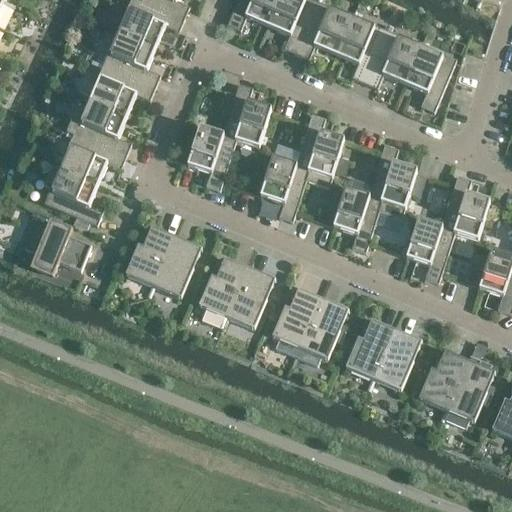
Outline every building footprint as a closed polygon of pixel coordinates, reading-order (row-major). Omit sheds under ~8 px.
[(177,6),(178,0),(132,0),(132,2),(185,24),(190,11),(177,6)] [(268,31),(281,0),(240,0),(228,29),(241,35),(247,21),(268,31)] [(297,59),(319,6),(305,0),(303,0),(303,2),(298,0),(281,0),(268,31),(290,40),(284,53),(297,59)] [(185,24),(132,2),(125,17),(128,18),(120,37),(157,52),(166,31),(179,36),(185,24)] [(337,60),(352,23),(334,15),(335,12),(319,6),(297,59),(310,64),(315,50),(337,60)] [(365,88),(388,35),(372,28),(371,31),(352,23),(337,60),(359,69),(353,82),(365,88)] [(405,88),(421,52),(402,44),(403,41),(388,35),(365,88),(378,93),(384,79),(405,88)] [(157,52),(120,37),(112,55),(110,54),(103,70),(156,92),(161,80),(148,74),(157,52)] [(435,117),(457,64),(441,57),(440,60),(421,52),(405,88),(427,98),(421,111),(435,117)] [(156,92),(103,70),(96,86),(99,87),(91,105),(128,121),(137,99),(150,105),(156,92)] [(223,139),(237,145),(260,152),(272,114),(249,107),(254,93),(240,88),(223,139)] [(67,136),(73,138),(74,139),(127,161),(132,148),(119,143),(128,121),(91,105),(84,123),(74,119),(67,136)] [(312,119),(296,170),(310,176),(333,183),(344,146),(345,145),(322,137),(326,123),(312,119)] [(188,170),(201,174),(211,177),(207,191),(220,196),(237,145),(223,139),(200,132),(188,170)] [(127,161),(74,139),(67,154),(70,155),(62,174),(99,190),(108,168),(122,174),(127,161)] [(405,214),(418,176),(395,168),(399,154),(385,150),(369,201),(383,205),(382,206),(405,214)] [(273,162),(261,200),(284,208),(279,222),(293,226),(310,176),(296,170),(273,162)] [(52,191),(45,208),(98,230),(103,217),(90,211),(99,190),(62,174),(53,170),(45,189),(52,191)] [(479,245),(491,206),(467,199),(472,185),(458,181),(442,231),(456,236),(456,237),(479,245)] [(383,205),(369,201),(346,193),(334,231),(357,239),(352,253),(366,257),(382,206),(383,205)] [(53,277),(53,278),(55,279),(59,267),(81,276),(92,249),(70,241),(73,233),(51,224),(48,231),(37,227),(26,253),(37,257),(32,270),(34,270),(34,269),(53,277)] [(419,224),(407,262),(430,269),(425,283),(439,288),(456,237),(456,236),(442,231),(419,224)] [(146,243),(147,243),(144,251),(139,249),(126,279),(154,291),(175,241),(152,232),(151,231),(149,232),(147,232),(146,233),(146,234),(145,235),(145,236),(144,237),(144,238),(144,239),(145,240),(145,241),(146,242),(146,243)] [(196,250),(175,241),(154,291),(181,304),(194,274),(189,272),(192,263),(194,264),(195,263),(197,263),(198,262),(199,260),(200,259),(200,257),(200,256),(200,255),(200,254),(199,252),(198,251),(196,250)] [(511,319),(511,318),(511,261),(492,255),(479,293),(503,300),(498,314),(511,319)] [(227,323),(248,272),(226,263),(224,262),(222,263),(220,264),(219,265),(218,266),(218,267),(217,269),(217,270),(217,271),(218,272),(218,273),(219,274),(220,275),(217,283),(212,281),(199,311),(206,314),(202,324),(222,333),(227,323)] [(248,272),(227,323),(254,334),(266,304),(261,302),(265,294),(267,294),(268,294),(270,292),(272,291),(272,290),(273,288),(273,287),(273,286),(272,285),(272,284),(272,283),(271,282),(270,281),(248,272)] [(467,286),(480,290),(483,281),(470,276),(467,286)] [(297,361),(322,303),(299,293),(298,293),(297,293),(295,294),(294,295),(292,296),(292,297),(291,298),(291,300),(291,301),(291,302),(291,303),(292,304),(292,305),(294,306),(290,314),(285,312),(272,342),(279,345),(276,352),(297,361)] [(334,333),(338,325),(340,325),(341,325),(343,324),(344,323),(345,322),(346,320),(346,318),(346,317),(346,316),(345,314),(344,313),(343,312),(322,303),(297,361),(318,370),(321,363),(327,365),(339,335),(334,333)] [(395,334),(372,324),(370,324),(369,325),(368,325),(366,326),(366,327),(365,328),(364,329),(364,330),(364,331),(364,333),(365,334),(365,336),(366,337),(367,337),(363,345),(358,343),(346,373),(373,385),(395,334)] [(395,334),(373,385),(400,396),(413,366),(408,364),(411,356),(413,356),(414,356),(415,355),(417,354),(418,353),(419,351),(419,350),(419,348),(419,347),(418,345),(418,344),(417,343),(395,334)] [(439,367),(440,368),(437,376),(432,374),(419,404),(447,416),(468,365),(445,356),(443,356),(442,356),(441,356),(440,357),(439,357),(438,359),(438,360),(437,361),(437,362),(437,363),(437,364),(438,365),(438,366),(439,367)] [(448,417),(446,423),(467,432),(469,426),(473,427),(486,397),(481,395),(484,387),(486,387),(487,387),(489,387),(490,386),(491,385),(492,384),(492,382),(493,381),(493,380),(492,378),(492,377),(491,376),(490,375),(492,370),(493,369),(481,364),(478,370),(468,365),(447,416),(448,417)] [(511,443),(511,389),(511,390),(511,391),(511,392),(510,394),(511,395),(511,396),(511,397),(511,398),(511,402),(510,407),(505,405),(492,435),(511,443)]
